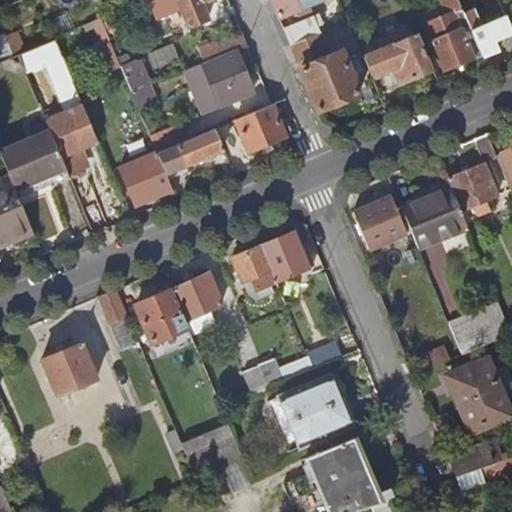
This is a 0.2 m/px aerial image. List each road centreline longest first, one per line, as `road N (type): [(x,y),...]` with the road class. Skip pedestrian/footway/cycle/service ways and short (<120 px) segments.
road 1 (residential): [(0,305),(316,172)]
road 2 (residential): [(316,172),(314,208),(432,483)]
road 3 (residential): [(316,172),(511,89)]
road 4 (residential): [(316,172),(245,0)]
